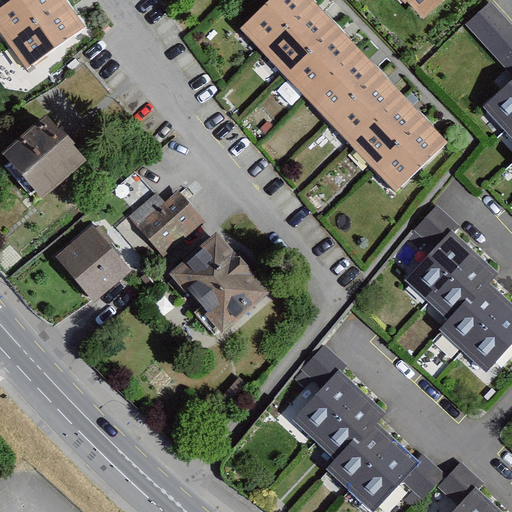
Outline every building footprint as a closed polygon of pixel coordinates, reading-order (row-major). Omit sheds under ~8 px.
[(89,40),(60,0),(0,0),(0,40),(29,81),(89,40)] [(453,151),(305,0),(285,0),(243,41),(401,202),(453,151)] [(404,0),(422,20),(444,0),(404,0)] [(511,24),(492,2),(466,25),(511,74),(511,24)] [(511,144),(511,92),(487,110),(511,144)] [(86,175),(46,132),(8,167),(49,210),(86,175)] [(167,202),(158,192),(131,216),(167,255),(208,217),(182,189),(167,202)] [(131,278),(92,234),(55,267),(94,311),(131,278)] [(497,391),(511,376),(511,306),(452,244),(401,292),(497,391)] [(269,306),(221,246),(173,285),(222,344),(269,306)] [(338,375),(288,426),(375,511),(380,511),(429,463),(338,375)] [(496,511),(477,494),(459,511),(496,511)]
